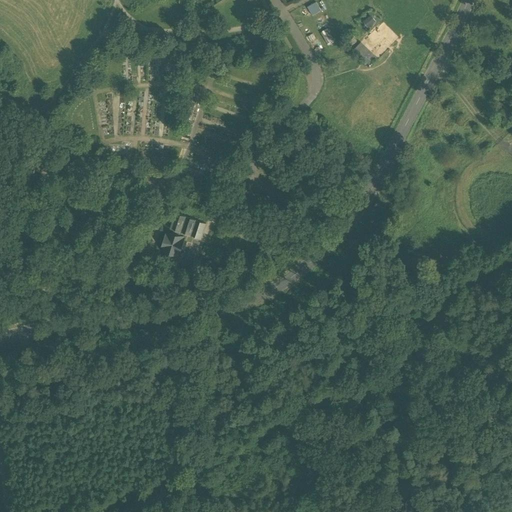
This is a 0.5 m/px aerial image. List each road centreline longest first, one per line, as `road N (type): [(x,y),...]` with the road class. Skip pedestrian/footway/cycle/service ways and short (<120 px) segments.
road 1 (secondary): [(468,0),(367,195),(300,269),(225,304),(0,337)]
road 2 (track): [(0,94),(32,115),(106,29),(244,28),(304,0)]
